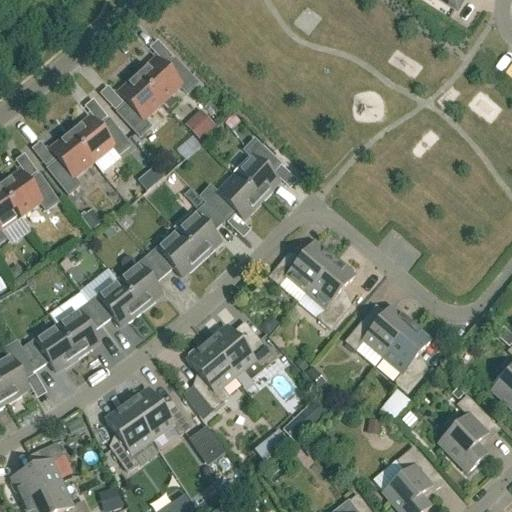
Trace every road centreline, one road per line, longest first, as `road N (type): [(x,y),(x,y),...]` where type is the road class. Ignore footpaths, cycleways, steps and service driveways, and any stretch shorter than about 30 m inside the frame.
road 1 (residential): [(0,448),(160,342),(297,214),(329,219),(436,311),(460,316),(486,304),(511,272)]
road 2 (unclassified): [(0,122),(136,0)]
